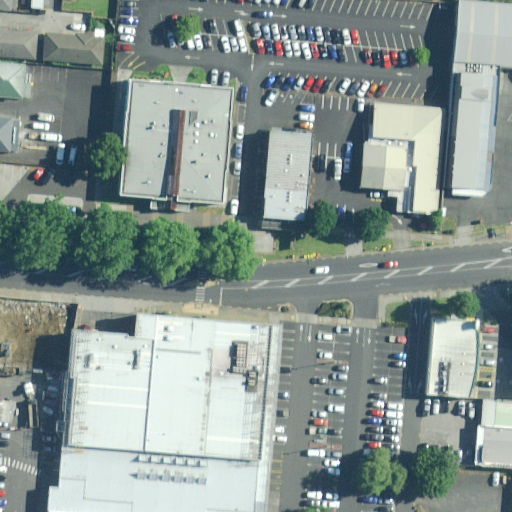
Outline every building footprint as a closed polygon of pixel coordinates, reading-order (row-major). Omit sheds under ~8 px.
[(511,3),(475,0),(459,0),(454,62),(497,66),(511,67),(511,3)] [(104,29),(40,24),(38,60),(101,64),(104,29)] [(35,30),(0,27),(0,56),(33,59),(35,30)] [(28,74),(22,74),(22,62),(0,60),(0,98),(26,100),(28,74)] [(497,66),(454,62),(440,193),(479,196),(487,189),(497,66)] [(230,87),(121,77),(113,194),(221,203),(230,87)] [(442,108),(371,101),(366,136),(409,138),(406,164),(411,164),(406,212),(434,215),(442,108)] [(0,154),(17,155),(18,112),(0,111),(0,154)] [(309,134),(265,131),(259,218),(303,221),(303,215),(309,134)] [(366,136),(359,143),(356,186),(384,188),(384,195),(393,195),(392,210),(406,212),(411,164),(406,164),(409,138),(366,136)] [(0,364),(63,370),(66,329),(68,307),(0,300),(0,364)] [(136,321),(134,336),(72,330),(69,376),(59,486),(51,485),(48,511),(260,511),(262,490),(279,320),(137,307),(136,321)] [(474,321),(429,317),(422,392),(467,396),(474,321)] [(469,425),(511,428),(511,402),(470,399),(468,425),(469,425)] [(511,428),(469,425),(468,425),(465,462),(511,466),(511,428)]
